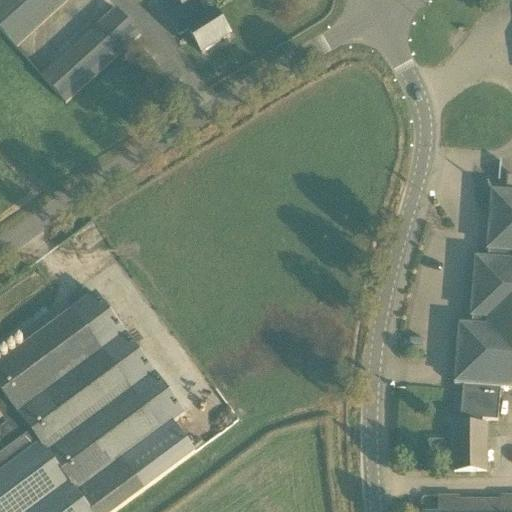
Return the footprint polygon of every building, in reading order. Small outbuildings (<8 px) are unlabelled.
[(0,0),(0,31),(16,50),(70,0),(0,0)] [(214,14),(204,0),(176,0),(182,8),(168,18),(180,37),(187,32),(202,55),(230,38),(215,14),(214,14)] [(117,12),(43,79),(66,104),(140,37),(117,12)] [(453,387),(463,388),(460,427),(454,427),(454,473),(486,473),(486,426),(481,427),(481,421),(497,421),(499,391),(511,391),(511,224),(488,222),(485,253),(489,253),(488,260),(475,258),(469,319),(473,320),(472,327),(458,326),(453,387)] [(0,511),(118,511),(196,455),(173,425),(185,416),(96,296),(0,366),(0,416),(7,425),(0,430),(0,511)] [(459,503),(459,499),(440,499),(439,511),(511,511),(511,498),(500,498),(500,502),(459,503)]
